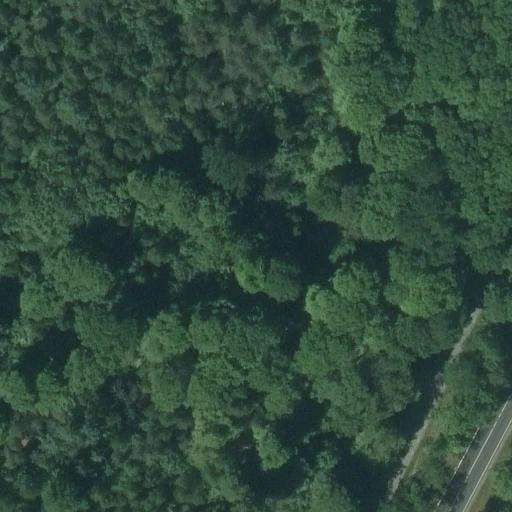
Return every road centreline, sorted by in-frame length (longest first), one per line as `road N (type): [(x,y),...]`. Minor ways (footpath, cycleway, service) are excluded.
road 1 (unclassified): [(369,511),(511,209)]
road 2 (primary): [(511,397),(452,511)]
